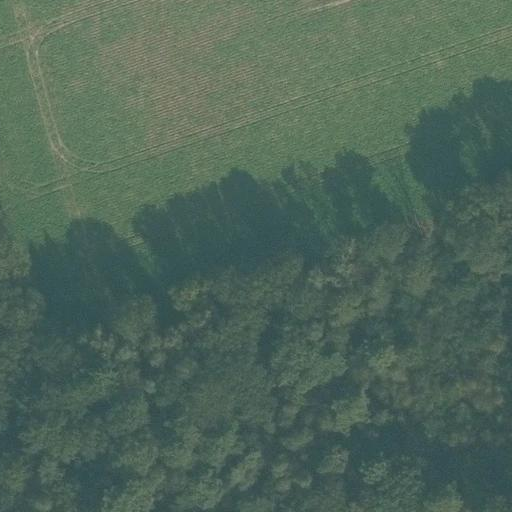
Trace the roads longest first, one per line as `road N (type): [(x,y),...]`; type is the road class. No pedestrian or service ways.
road 1 (track): [(39,511),(0,349)]
road 2 (track): [(351,511),(511,492)]
